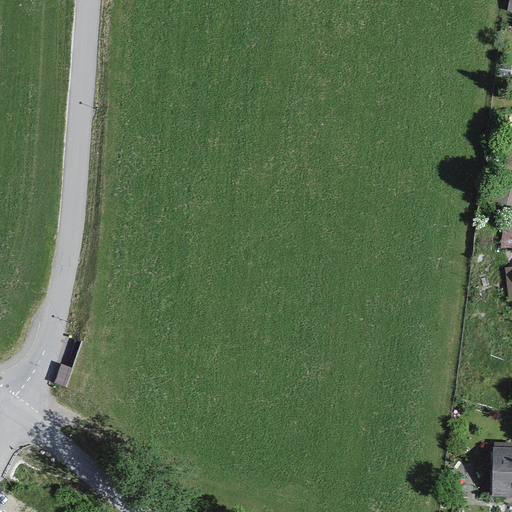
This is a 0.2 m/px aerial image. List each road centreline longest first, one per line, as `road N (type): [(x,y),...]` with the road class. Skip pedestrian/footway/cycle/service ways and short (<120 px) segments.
road 1 (residential): [(11,404),(47,346),(69,251),(88,0)]
road 2 (unclassified): [(148,511),(11,404)]
road 3 (track): [(45,430),(59,420),(77,423),(193,474)]
